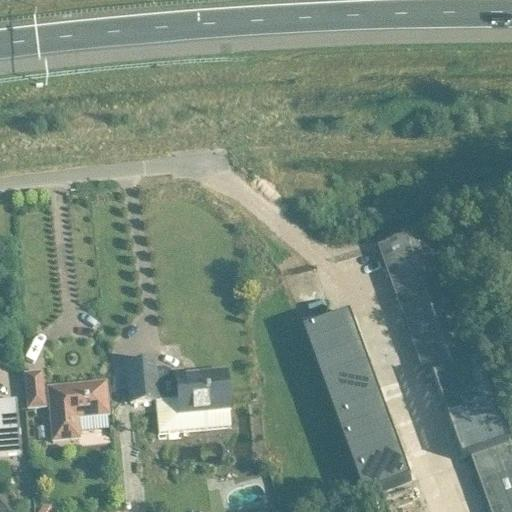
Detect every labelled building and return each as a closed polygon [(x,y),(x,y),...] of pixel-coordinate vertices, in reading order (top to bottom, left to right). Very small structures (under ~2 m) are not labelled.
[(427,380),(479,361),(434,235),(380,250),(427,380)] [(362,347),(352,319),(303,337),(313,365),(362,347)] [(372,374),(362,347),(313,365),(323,392),(372,374)] [(155,403),(158,435),(230,428),(225,373),(202,375),(203,379),(176,382),(176,378),(175,378),(175,379),(173,379),(173,378),(172,374),(170,371),(167,369),(163,369),(154,370),(153,364),(126,367),(130,405),(155,403)] [(490,392),(480,365),(431,383),(441,410),(490,392)] [(382,401),(372,374),(323,392),(333,419),(382,401)] [(44,409),(43,395),(41,375),(24,377),(28,411),(44,409)] [(105,385),(47,391),(49,410),(52,443),(79,441),(78,434),(108,431),(106,417),(108,417),(107,405),(105,385)] [(500,420),(490,392),(441,410),(451,437),(500,420)] [(392,428),(382,401),(333,419),(343,446),(392,428)] [(0,458),(21,456),(15,402),(0,403),(0,458)] [(510,447),(500,420),(451,437),(461,465),(472,461),(510,447)] [(402,455),(392,428),(343,446),(353,473),(402,455)] [(511,511),(511,452),(510,447),(472,461),(490,511),(511,511)] [(412,483),(402,455),(353,473),(363,501),(412,483)] [(52,511),(65,511),(72,501),(58,494),(50,510),(52,511)] [(3,496),(0,499),(0,511),(15,511),(17,511),(3,496)]
